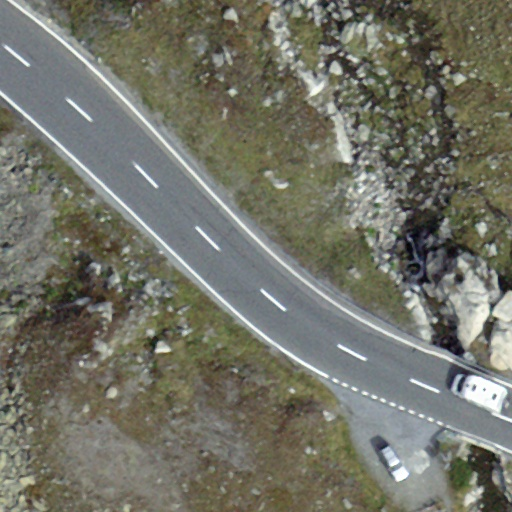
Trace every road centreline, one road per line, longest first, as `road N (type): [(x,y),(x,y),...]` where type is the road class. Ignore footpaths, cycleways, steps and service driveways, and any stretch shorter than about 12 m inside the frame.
road 1 (primary): [(511,420),(385,369),(297,320),(81,111),(0,45)]
road 2 (track): [(385,369),(419,511)]
